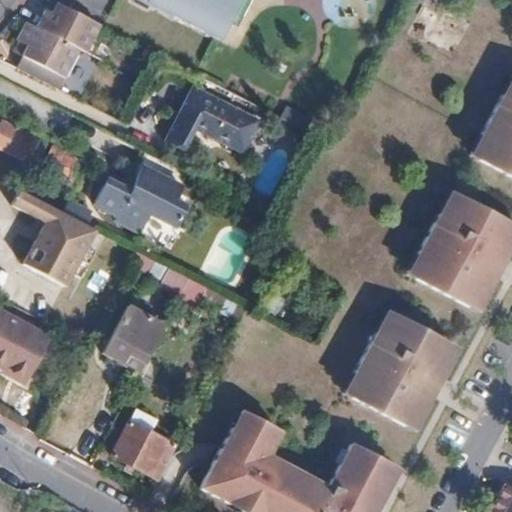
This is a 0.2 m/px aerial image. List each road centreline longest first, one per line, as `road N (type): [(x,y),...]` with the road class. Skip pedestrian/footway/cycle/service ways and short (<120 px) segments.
road 1 (unknown): [(106,0),(244,68)]
road 2 (residential): [(443,511),(511,385)]
road 3 (residential): [(111,511),(0,451)]
